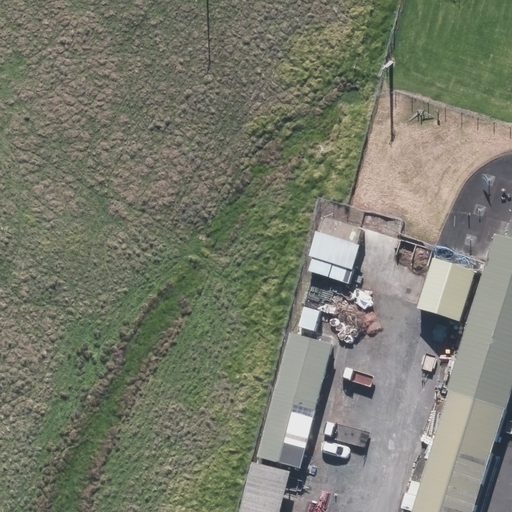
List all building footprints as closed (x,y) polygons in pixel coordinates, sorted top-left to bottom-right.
[(323,234),(360,246),(364,231),(327,220),(323,234)] [(466,323),(471,324),(415,511),(474,511),(505,410),(508,411),(511,397),(511,241),(497,237),(475,310),(471,309),(466,323)] [(355,262),(318,249),(313,265),(350,277),(355,262)] [(421,310),(461,323),(476,273),(436,261),(421,310)] [(341,312),(345,296),(312,287),(300,327),(323,333),(329,309),(341,312)] [(260,458),(302,469),(334,346),(292,335),(260,458)] [(280,511),(291,471),(253,462),(241,511),(280,511)]
